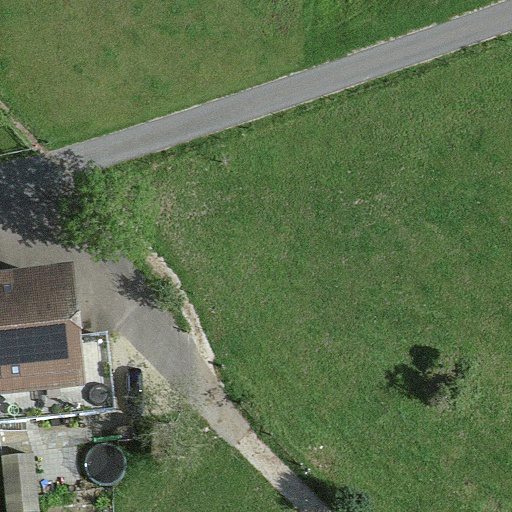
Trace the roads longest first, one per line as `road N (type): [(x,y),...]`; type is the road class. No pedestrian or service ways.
road 1 (unclassified): [(511,20),(0,191)]
road 2 (track): [(29,187),(168,373),(306,511)]
